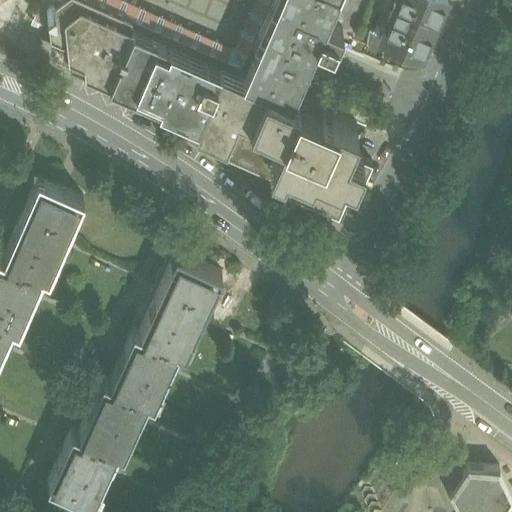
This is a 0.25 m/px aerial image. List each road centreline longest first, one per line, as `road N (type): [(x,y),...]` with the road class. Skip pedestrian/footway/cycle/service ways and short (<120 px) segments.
road 1 (tertiary): [(325,288),(158,161),(0,74)]
road 2 (residential): [(479,0),(404,167),(325,288)]
road 3 (tertiary): [(511,420),(325,288)]
